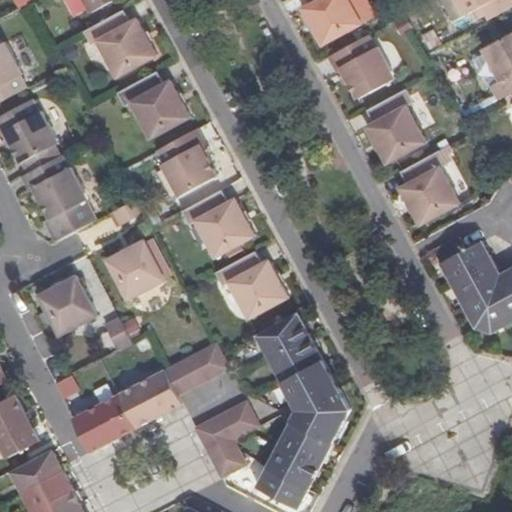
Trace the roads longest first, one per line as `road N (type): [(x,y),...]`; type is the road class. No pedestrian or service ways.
road 1 (residential): [(159,0),(395,435)]
road 2 (residential): [(479,397),(264,0)]
road 3 (residential): [(88,466),(0,294)]
road 4 (residential): [(191,477),(162,427),(88,466)]
